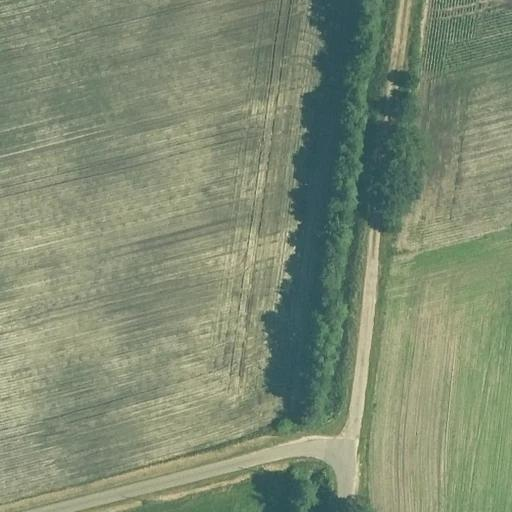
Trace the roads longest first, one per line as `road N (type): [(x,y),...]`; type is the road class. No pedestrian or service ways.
road 1 (track): [(345,445),(403,0)]
road 2 (residential): [(337,511),(345,445),(66,511)]
